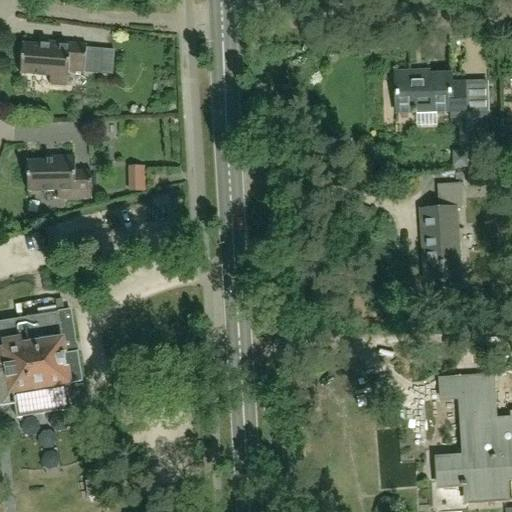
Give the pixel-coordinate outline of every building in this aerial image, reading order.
[(20,58),(23,60),(21,75),(51,78),(51,86),(68,87),(70,72),(86,74),(88,46),(50,43),(49,47),(24,45),(23,50),(21,51),(20,58)] [(452,76),(396,78),(397,112),(450,111),(450,118),(466,117),(465,85),(452,85),(452,76)] [(28,177),(29,193),(59,192),(59,200),(93,200),(92,172),(76,172),(76,157),(54,158),(54,161),(28,162),(28,167),(25,169),(26,176),(28,177)] [(493,170),(468,171),(468,186),(493,187),(493,170)] [(144,207),(162,206),(160,181),(143,183),(144,207)] [(456,210),(422,212),(426,282),(460,279),(456,210)] [(0,324),(0,405),(0,406),(4,405),(10,395),(14,394),(18,419),(74,410),(70,385),(82,383),(70,313),(0,324)] [(464,459),(437,461),(438,487),(465,486),(466,503),(508,501),(506,479),(511,478),(511,420),(495,422),(492,379),(441,382),(442,400),(460,398),(464,459)] [(123,479),(85,484),(87,499),(125,495),(123,479)]
